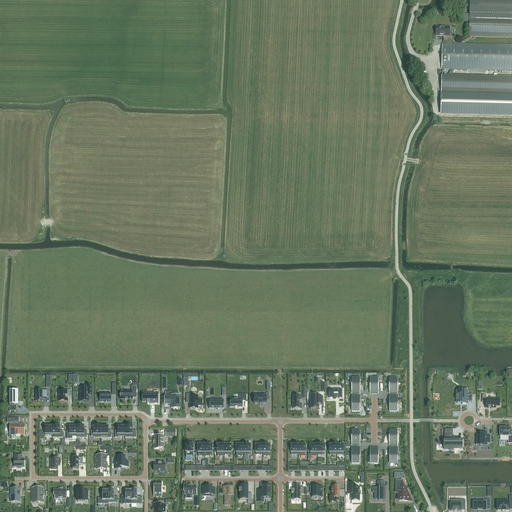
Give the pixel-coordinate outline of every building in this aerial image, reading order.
[(511,37),(511,0),(469,0),(469,37),(511,37)] [(443,44),(442,44),(441,70),(511,71),(511,45),(450,44),(450,36),(449,36),(449,27),(436,27),(435,36),(443,37),(443,44)] [(511,77),(441,76),(441,92),(440,114),(511,115),(511,77)] [(352,391),(352,394),(359,394),(359,391),(360,391),(360,385),(360,378),(352,378),(352,385),(351,385),(351,391),(352,391)] [(370,391),(370,394),(378,394),(378,391),(378,385),(378,378),(370,378),(370,385),(370,391)] [(389,391),(389,394),(397,394),(397,391),(398,391),(398,385),(397,385),(397,378),(389,378),(389,385),(389,391)] [(80,388),(80,402),(89,402),(89,396),(92,396),(92,385),(85,385),(85,388),(80,388)] [(132,400),(132,396),(136,396),(136,398),(136,387),(133,387),(132,387),(132,392),(120,392),(120,400),(132,400)] [(18,390),(13,390),(11,390),(10,390),(10,395),(10,411),(17,411),(17,406),(18,406),(18,396),(18,390)] [(59,391),(59,402),(67,402),(67,397),(71,397),(71,390),(67,390),(67,391),(59,391)] [(329,390),(329,398),(333,398),(333,399),(338,399),(338,398),(342,398),(342,390),(329,390)] [(36,391),(36,402),(43,402),(43,398),(47,398),(47,391),(36,391)] [(147,403),(158,403),(158,392),(154,392),(154,394),(142,394),(142,402),(147,402),(147,403)] [(172,409),(179,409),(179,396),(178,396),(178,393),(173,393),(173,396),(172,396),(172,398),(165,398),(165,405),(172,405),(172,409)] [(457,393),(457,405),(462,405),(462,406),(467,406),(467,404),(472,404),(472,398),(467,398),(467,395),(462,395),(462,393),(457,393)] [(190,400),(190,404),(190,409),(198,409),(198,406),(202,406),(202,400),(198,400),(198,397),(191,397),(191,394),(186,394),(186,400),(190,400)] [(254,397),(254,404),(259,404),(259,405),(262,405),(262,404),(266,404),(266,401),(269,401),(269,394),(266,394),(266,397),(254,397)] [(230,399),(230,407),(235,407),(235,408),(235,407),(237,407),(237,408),(238,408),(238,407),(242,407),(242,401),(246,401),(246,395),(239,395),(239,399),(230,399)] [(485,408),(495,408),(495,406),(499,406),(499,400),(495,400),(495,399),(486,399),(486,395),(482,395),(482,402),(485,402),(485,408)] [(319,396),(318,396),(319,396),(311,396),(311,401),(310,401),(310,409),(318,409),(318,405),(322,405),(322,406),(323,406),(323,396),(322,396),(322,397),(319,397),(319,396)] [(359,399),(359,396),(352,396),(352,399),(351,399),(351,405),(352,405),(352,412),(360,412),(360,405),(360,399),(359,399)] [(397,399),(397,396),(389,396),(389,399),(389,405),(389,412),(397,412),(397,405),(398,405),(398,399),(397,399)] [(301,397),(293,397),(293,409),(301,409),(301,404),(302,404),(302,401),(301,401),(301,397)] [(218,409),(223,409),(223,400),(209,400),(209,409),(215,409),(215,410),(216,410),(216,409),(218,409),(218,410),(218,409)] [(11,425),(11,435),(16,435),(16,436),(20,436),(20,435),(24,435),(24,430),(22,430),(22,425),(11,425)] [(52,436),(52,438),(63,438),(63,431),(60,431),(60,427),(52,427),(53,427),(53,436),(52,436)] [(67,431),(67,439),(72,439),(72,437),(77,437),(77,427),(69,427),(69,431),(67,431)] [(87,438),(87,431),(84,431),(84,427),(77,427),(77,437),(77,438),(87,438)] [(101,438),(101,437),(101,427),(94,427),(94,431),(91,431),(91,437),(94,437),(94,438),(101,438)] [(111,431),(108,431),(108,427),(101,427),(101,437),(108,437),(108,438),(111,438),(111,431)] [(125,427),(118,427),(118,431),(115,431),(115,438),(118,438),(118,437),(125,437),(125,427)] [(136,438),(136,431),(132,431),(132,427),(125,427),(125,437),(125,438),(136,438)] [(507,428),(500,428),(500,437),(508,437),(508,444),(511,443),(511,435),(511,429),(507,429),(507,428)] [(359,430),(351,430),(351,437),(351,443),(352,443),(352,446),(359,446),(359,443),(360,443),(360,437),(359,437),(359,430)] [(397,430),(389,430),(389,437),(389,443),(390,443),(390,446),(397,446),(397,443),(398,443),(398,437),(397,437),(397,430)] [(453,448),(461,448),(462,448),(462,439),(462,441),(453,441),(453,439),(453,430),(444,430),(444,440),(443,440),(443,450),(453,449),(453,448)] [(476,444),(480,444),(480,446),(486,446),(486,443),(490,443),(490,436),(486,436),(486,434),(480,434),(480,436),(476,436),(476,435),(475,435),(476,445),(476,444)] [(163,448),(163,436),(155,436),(155,440),(154,440),(154,444),(155,444),(154,449),(159,449),(159,448),(163,448)] [(360,451),(359,451),(359,448),(352,448),(352,451),(351,451),(351,457),(351,465),(360,465),(360,457),(360,451)] [(370,457),(370,464),(378,464),(378,457),(378,451),(378,448),(370,448),(370,451),(370,457)] [(389,457),(389,464),(397,464),(397,457),(398,457),(398,451),(397,451),(397,448),(390,448),(390,451),(389,451),(389,457)] [(14,460),(14,467),(17,467),(17,469),(21,469),(21,467),(24,467),(24,460),(22,460),(22,454),(15,454),(15,460),(14,460)] [(106,470),(106,456),(96,456),(96,458),(95,458),(95,465),(96,465),(96,468),(101,468),(101,470),(106,470)] [(118,461),(115,461),(115,469),(121,469),(121,468),(128,468),(128,462),(125,462),(125,457),(118,457),(118,461)] [(72,458),(72,469),(79,469),(79,465),(83,465),(83,458),(72,458)] [(60,460),(58,460),(58,459),(50,459),(50,469),(58,469),(58,466),(60,466),(60,460)] [(165,463),(154,463),(154,471),(165,471),(165,463)] [(377,482),(377,488),(372,488),(372,493),(374,493),(375,500),(380,500),(380,502),(386,502),(386,488),(384,488),(384,482),(377,482)] [(412,502),(402,482),(396,482),(396,492),(399,493),(399,494),(399,502),(412,502)] [(348,491),(348,495),(351,495),(351,499),(359,499),(359,495),(360,495),(360,491),(359,491),(359,488),(355,488),(355,484),(348,484),(348,491)] [(196,495),(196,487),(193,487),(193,486),(189,486),(189,487),(184,487),(184,491),(185,491),(185,495),(196,495)] [(211,487),(202,487),(202,495),(211,495),(211,497),(215,497),(215,488),(211,488),(211,487)] [(229,487),(227,487),(223,487),(223,495),(225,495),(224,503),(230,503),(230,495),(232,495),(232,490),(233,490),(233,487),(229,487)] [(239,487),(239,490),(239,493),(239,500),(248,500),(248,504),(252,504),(252,494),(248,494),(248,487),(239,487)] [(263,490),(258,490),(258,502),(263,502),(263,498),(270,498),(270,487),(263,487),(263,490)] [(293,501),(301,501),(301,495),(304,495),(304,488),(301,488),(301,487),(293,487),(293,490),(291,490),(291,494),(293,494),(293,501)] [(322,498),(323,498),(323,487),(322,487),(319,487),(318,487),(316,487),(310,487),(310,493),(312,493),(312,498),(312,497),(322,497),(322,498)] [(336,502),(336,498),(339,498),(339,487),(335,487),(332,487),(332,490),(331,490),(331,493),(332,493),(332,496),(329,496),(329,502),(336,502)] [(17,489),(11,488),(11,498),(11,500),(18,500),(20,500),(20,495),(20,493),(20,492),(20,489),(17,489)] [(38,489),(33,489),(32,489),(32,502),(38,502),(38,503),(43,503),(43,489),(38,489)] [(54,490),(54,495),(55,495),(55,499),(66,499),(66,490),(62,490),(59,490),(54,490)] [(81,490),(77,490),(77,501),(84,501),(84,500),(88,500),(88,491),(81,491),(81,490)] [(98,498),(98,504),(108,504),(108,503),(108,490),(102,490),(102,498),(98,498)] [(108,490),(108,503),(117,503),(117,497),(114,497),(114,490),(108,490)] [(125,497),(121,497),(121,504),(131,504),(131,490),(125,490),(125,497)] [(142,504),(142,497),(137,497),(137,490),(131,490),(131,504),(142,504)] [(505,511),(509,511),(509,510),(509,505),(511,505),(511,496),(509,497),(509,503),(497,503),(497,511),(502,511),(505,511)] [(486,507),(490,507),(490,500),(483,500),(483,503),(474,503),(474,511),(478,511),(481,511),(486,511),(486,507)]
